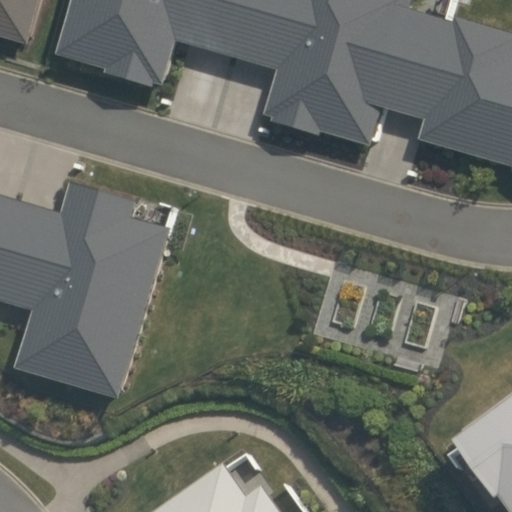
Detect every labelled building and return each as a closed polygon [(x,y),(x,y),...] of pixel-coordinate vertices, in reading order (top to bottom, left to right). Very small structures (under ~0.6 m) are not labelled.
[(0,0),(0,29),(31,38),(42,0),(0,0)] [(76,0),(62,48),(110,63),(108,68),(158,83),(159,78),(169,81),(181,36),(281,64),(268,109),(275,111),(273,115),(322,131),(325,125),(374,141),(385,102),(428,114),(421,134),(511,159),(511,28),(459,12),(457,16),(413,4),(414,0),(76,0)] [(21,363),(126,394),(175,224),(136,213),(140,195),(76,178),(67,206),(0,187),(0,294),(37,305),(21,363)] [(511,395),(468,428),(472,435),(465,440),(509,500),(511,498),(511,395)] [(231,466),(228,462),(157,511),(286,511),(268,485),(252,496),(231,466)]
